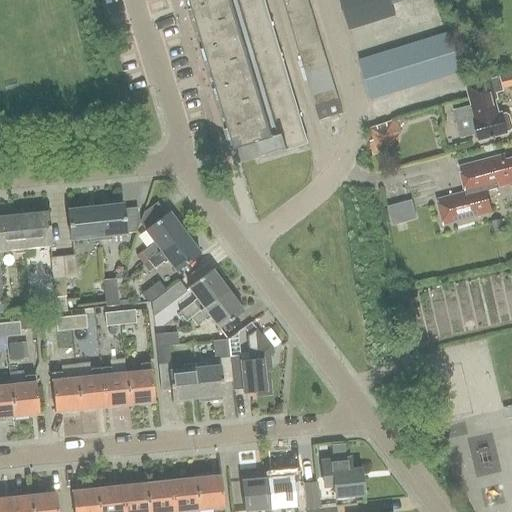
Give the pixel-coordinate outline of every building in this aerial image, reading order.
[(308,143),(264,0),(192,0),(237,149),(260,142),(264,155),(284,149),(284,150),(308,143)] [(311,7),(308,0),(292,0),(284,2),(288,14),(311,7)] [(355,7),(353,0),(340,0),(344,10),(355,7)] [(384,20),(378,0),(377,0),(367,3),(373,23),(384,20)] [(396,16),(392,5),(391,0),(378,0),(384,20),(396,16)] [(373,23),(367,3),(355,7),(361,27),(373,23)] [(314,19),(311,7),(288,14),(291,25),(314,19)] [(361,27),(355,7),(344,10),(350,30),(361,27)] [(318,30),(314,19),(291,25),(295,37),(318,30)] [(321,42),(318,30),(295,37),(298,48),(321,42)] [(451,32),(439,36),(445,55),(457,52),(451,32)] [(445,55),(439,36),(428,39),(434,59),(445,55)] [(434,59),(428,39),(416,43),(422,62),(434,59)] [(325,53),(321,42),(298,48),(302,60),(325,53)] [(422,62),(416,43),(405,46),(411,66),(422,62)] [(411,66),(405,46),(393,50),(399,69),(411,66)] [(399,69),(393,50),(382,53),(388,73),(399,69)] [(463,72),(457,52),(445,55),(451,75),(463,72)] [(328,65),(325,53),(302,60),(305,71),(328,65)] [(388,73),(382,53),(371,57),(377,77),(388,73)] [(451,75),(445,55),(434,59),(440,79),(451,75)] [(377,77),(371,57),(359,60),(365,80),(377,77)] [(440,79),(434,59),(422,62),(428,82),(440,79)] [(428,82),(422,62),(411,66),(417,86),(428,82)] [(332,76),(328,65),(305,71),(309,83),(332,76)] [(417,86),(411,66),(399,69),(406,89),(417,86)] [(406,89),(399,69),(388,73),(394,93),(406,89)] [(394,93),(388,73),(377,77),(383,96),(394,93)] [(335,88),(332,76),(309,83),(312,94),(335,88)] [(383,96),(377,77),(365,80),(371,100),(383,96)] [(479,140),(508,132),(503,114),(500,114),(496,100),(499,99),(494,79),(470,85),(473,97),(487,94),(488,101),(474,104),(474,105),(454,110),(461,137),(477,133),(479,140)] [(339,99),(335,88),(312,94),(316,106),(339,99)] [(343,113),(339,99),(316,106),(320,120),(343,113)] [(390,151),(397,136),(393,122),(371,129),(379,154),(390,151)] [(492,212),(486,190),(511,183),(511,158),(499,162),(499,161),(493,163),(492,158),(459,167),(466,192),(437,200),(444,225),(492,212)] [(388,207),(393,225),(417,219),(412,201),(388,207)] [(124,204),(96,207),(100,240),(111,239),(111,235),(127,233),(124,204)] [(100,240),(96,207),(68,210),(71,239),(88,237),(88,241),(100,240)] [(48,212),(21,215),(24,248),(52,245),(48,212)] [(148,260),(185,233),(169,212),(145,230),(158,247),(155,249),(152,245),(142,252),(148,260)] [(0,250),(24,248),(21,215),(0,217),(0,250)] [(501,220),(492,222),(494,233),(503,231),(501,220)] [(200,254),(185,233),(148,260),(154,268),(164,261),(161,257),(164,254),(177,271),(200,254)] [(77,276),(75,255),(63,256),(65,277),(77,276)] [(65,277),(63,256),(51,258),(55,298),(67,296),(65,277)] [(191,317),(228,290),(212,269),(188,287),(201,304),(198,306),(195,302),(185,309),(191,317)] [(119,306),(116,279),(103,280),(106,307),(119,306)] [(153,303),(153,302),(167,291),(159,281),(148,290),(149,302),(151,302),(151,303),(153,303)] [(153,317),(187,291),(180,281),(167,291),(153,302),(153,303),(151,303),(153,317)] [(243,311),(228,290),(191,317),(197,326),(207,318),(204,314),(207,312),(219,329),(243,311)] [(136,323),(135,310),(120,311),(121,325),(136,323)] [(121,325),(120,311),(105,312),(106,326),(121,325)] [(87,328),(86,314),(71,316),(72,330),(87,328)] [(72,330),(71,316),(56,318),(57,331),(72,330)] [(19,335),(18,322),(4,323),(6,337),(19,335)] [(230,356),(230,358),(229,358),(234,391),(243,390),(244,394),(256,392),(257,397),(272,396),(267,357),(274,353),(257,329),(247,336),(249,360),(241,361),(240,356),(230,356)] [(155,334),(156,347),(169,346),(179,345),(178,332),(155,334)] [(229,358),(230,358),(230,356),(228,339),(213,341),(215,359),(229,358)] [(9,344),(11,359),(23,358),(21,343),(9,344)] [(198,398),(195,368),(172,371),(169,346),(156,347),(159,365),(161,391),(171,390),(172,401),(198,398)] [(141,371),(126,373),(130,405),(155,402),(151,363),(140,364),(141,371)] [(221,366),(195,368),(198,398),(224,395),(221,366)] [(130,405),(126,373),(112,374),(111,367),(101,368),(105,407),(130,405)] [(105,407),(101,368),(91,369),(92,376),(77,378),(80,410),(105,407)] [(80,410),(77,378),(63,379),(62,372),(51,373),(55,413),(80,410)] [(25,383),(11,385),(14,417),(39,414),(35,375),(24,376),(25,383)] [(0,418),(14,417),(11,385),(0,385),(0,418)] [(361,469),(353,470),(351,456),(321,460),(324,487),(334,486),(335,497),(364,494),(361,469)] [(224,511),(220,475),(195,477),(199,510),(213,508),(213,511),(224,511)] [(293,476),(267,479),(270,511),(280,511),(280,507),(296,506),(293,476)] [(199,510),(195,477),(171,480),(173,511),(184,511),(199,510)] [(270,511),(267,479),(241,481),(244,511),(260,509),(260,511),(270,511)] [(173,511),(171,480),(146,483),(149,511),(173,511)] [(321,508),(318,482),(304,483),(306,510),(321,508)] [(149,511),(146,483),(122,485),(124,511),(149,511)] [(124,511),(122,485),(97,488),(99,511),(124,511)] [(99,511),(97,488),(72,490),(74,511),(99,511)] [(58,511),(56,492),(31,495),(32,511),(58,511)] [(32,511),(31,495),(6,497),(7,511),(32,511)]
